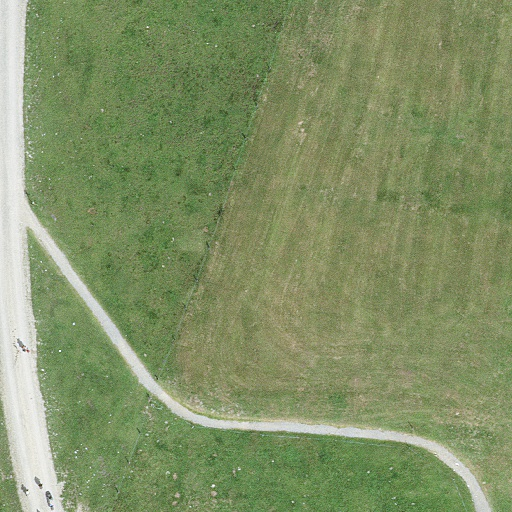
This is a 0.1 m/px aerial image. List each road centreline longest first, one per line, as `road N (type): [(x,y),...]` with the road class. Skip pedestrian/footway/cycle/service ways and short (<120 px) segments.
road 1 (track): [(44,511),(21,396),(7,206)]
road 2 (track): [(7,206),(4,0)]
